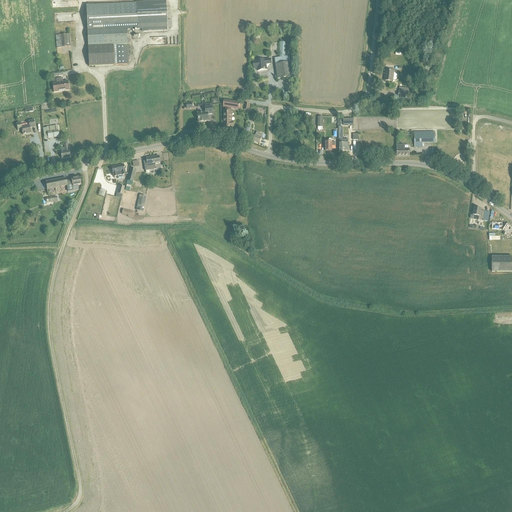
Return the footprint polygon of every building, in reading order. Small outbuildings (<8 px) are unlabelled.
[(166,2),(141,3),(86,6),(89,66),(128,65),(127,45),(128,45),(127,30),(142,29),(142,31),(167,30),(166,2)] [(56,35),(57,48),(71,47),(70,34),(56,35)] [(281,58),(275,59),(278,79),(293,77),(289,56),(284,57),(285,43),(281,43),(281,58)] [(272,64),(271,59),(253,62),(254,69),(258,69),(258,71),(267,70),(266,65),(272,64)] [(385,71),(385,76),(385,81),(393,82),(394,72),(385,71)] [(53,84),(54,92),(69,90),(68,81),(53,84)] [(243,103),(240,103),(224,100),(223,108),(239,110),(239,109),(242,109),(243,103)] [(208,115),(213,114),(213,106),(205,107),(206,112),(198,113),(198,122),(209,121),(208,115)] [(232,110),(224,110),(224,124),(224,128),(234,128),(234,127),(234,124),(234,123),(234,122),(232,122),(232,110)] [(18,131),(22,130),(23,135),(31,133),(30,128),(35,127),(34,120),(28,121),(29,125),(21,127),(20,123),(16,124),(18,131)] [(46,128),(47,139),(59,138),(57,127),(46,128)] [(262,139),(263,134),(257,132),(255,136),(253,141),(260,144),(262,139)] [(414,133),(415,143),(427,143),(427,133),(414,133)] [(335,149),(335,143),(335,140),(334,139),(329,139),(329,140),(329,143),(326,143),(326,151),(332,151),(332,149),(335,149)] [(339,140),(340,151),(348,151),(348,139),(339,140)] [(62,153),(61,153),(62,159),(70,157),(68,144),(64,145),(65,148),(61,149),(62,153)] [(404,146),(397,146),(397,156),(409,156),(409,149),(404,149),(404,146)] [(146,160),(143,160),(144,166),(145,170),(156,168),(155,163),(159,162),(158,155),(153,156),(146,158),(146,160)] [(125,174),(123,165),(111,167),(114,177),(117,176),(122,175),(125,174)] [(126,185),(132,186),(136,170),(130,168),(127,180),(127,181),(126,185)] [(67,186),(67,185),(72,184),(73,191),(79,190),(78,186),(81,185),(80,177),(71,179),(71,181),(66,181),(66,178),(45,182),(47,190),(67,186)] [(136,210),(143,212),(146,196),(139,194),(136,210)] [(473,215),(479,216),(478,219),(483,219),(485,211),(482,210),(482,209),(474,208),(473,215)] [(123,209),(122,214),(133,217),(135,212),(123,209)] [(511,227),(505,223),(504,225),(501,225),(501,222),(491,221),(490,228),(500,229),(501,229),(500,229),(503,232),(502,234),(505,236),(506,234),(509,236),(511,232),(511,227)] [(511,256),(492,257),(492,272),(511,271),(511,256)]
